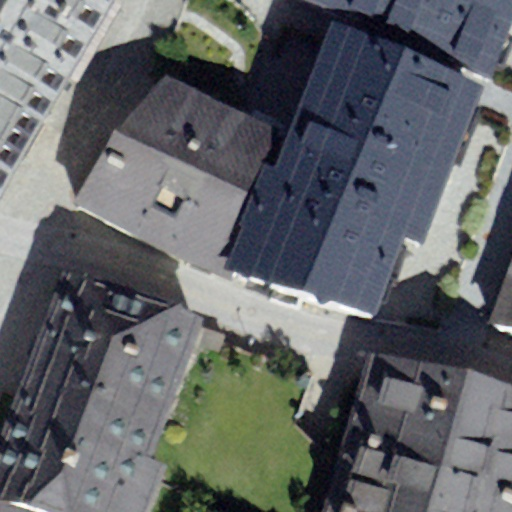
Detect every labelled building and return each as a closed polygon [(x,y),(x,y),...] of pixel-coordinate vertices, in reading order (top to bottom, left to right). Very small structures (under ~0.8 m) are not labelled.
[(0,0),(0,206),(32,150),(115,0),(0,0)] [(511,0),(303,0),(490,79),(511,26),(511,0)] [(326,22),(231,264),(374,319),(407,237),(425,244),(488,85),(326,22)] [(84,206),(207,270),(279,133),(155,69),(84,206)] [(511,266),(492,324),(511,330),(511,266)] [(62,268),(0,442),(0,501),(30,511),(152,511),(170,463),(153,458),(203,318),(62,268)] [(511,389),(367,351),(339,455),(511,501),(511,389)] [(511,511),(511,501),(339,455),(322,511),(511,511)]
